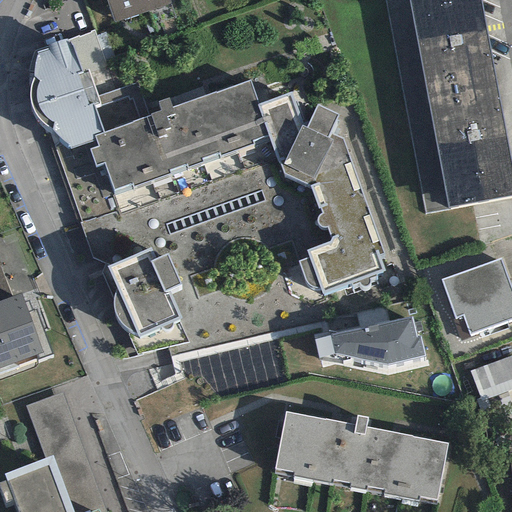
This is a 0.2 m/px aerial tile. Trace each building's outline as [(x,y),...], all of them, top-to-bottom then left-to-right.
[(167,0),(105,0),(114,24),(170,5),(167,0)] [(384,0),(405,94),(424,90),(404,0),(384,0)] [(511,169),(481,0),(409,0),(447,207),(511,195),(511,169)] [(106,66),(93,30),(90,31),(91,33),(79,37),(78,36),(67,41),(66,39),(47,45),(48,47),(37,51),(38,53),(37,57),(35,62),(34,70),(34,76),(31,83),(29,91),(29,97),(31,104),(35,113),(38,120),(45,125),(50,128),(53,130),(60,138),(68,144),(70,149),(95,141),(94,136),(104,133),(94,107),(100,105),(88,72),(106,66)] [(291,94),(258,104),(249,80),(172,107),(169,98),(158,102),(161,111),(150,115),(131,121),(132,123),(104,133),(94,136),(95,141),(97,147),(89,149),(95,166),(103,163),(113,190),(130,184),(131,187),(169,174),(168,170),(185,164),(187,169),(203,163),(201,159),(218,153),(219,156),(254,144),(252,141),(269,135),(285,176),(309,186),(318,209),(319,208),(321,213),(319,215),(317,218),(317,223),(320,228),(323,228),(326,227),(331,241),(306,250),(309,258),(298,262),(305,281),(308,285),(311,288),(315,289),(319,288),(322,296),(358,282),(359,285),(361,287),(364,288),(367,287),(369,284),(370,281),(368,278),(384,272),(378,254),(383,253),(344,139),(333,135),(341,118),(318,106),(307,128),(291,94)] [(150,248),(107,267),(117,290),(115,297),(114,303),(114,308),(115,314),(116,319),(119,324),(123,328),(128,332),(133,335),(138,337),(180,319),(167,290),(180,284),(167,254),(155,259),(150,248)] [(511,290),(501,259),(440,280),(454,318),(463,315),(470,334),(511,319),(511,290)] [(0,265),(0,300),(10,297),(0,269),(0,267),(0,265)] [(0,300),(0,372),(36,359),(37,361),(52,355),(35,310),(29,313),(21,293),(10,297),(0,300)] [(411,317),(330,335),(334,354),(387,365),(424,356),(419,336),(416,337),(411,317)] [(511,355),(469,372),(481,402),(511,389),(511,355)] [(105,511),(60,393),(24,406),(44,459),(53,456),(73,511),(85,511),(89,511),(105,511)] [(285,412),(274,468),(293,473),(292,477),(331,484),(332,480),(350,483),(349,487),(365,491),(366,486),(384,490),(383,495),(418,501),(419,496),(436,500),(447,444),(365,427),(367,418),(356,416),(354,425),(285,412)] [(44,459),(4,474),(6,481),(0,482),(0,488),(5,502),(12,499),(16,511),(89,511),(85,511),(73,511),(53,456),(44,459)]
